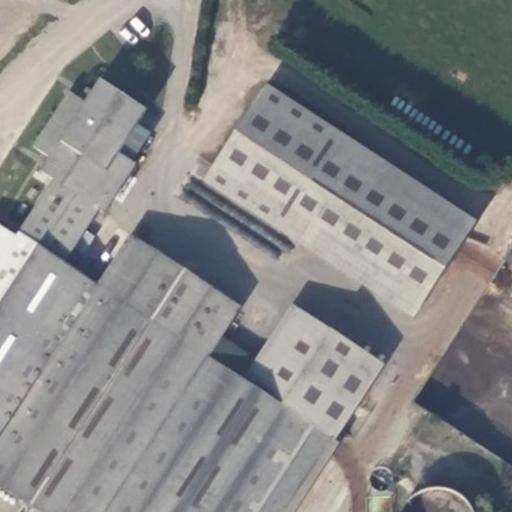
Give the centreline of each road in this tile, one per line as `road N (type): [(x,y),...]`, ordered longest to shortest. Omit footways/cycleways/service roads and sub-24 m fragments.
road 1 (unknown): [(194,0),(173,167),(185,213),(293,291),(408,355)]
road 2 (unknown): [(103,0),(42,62),(0,87)]
